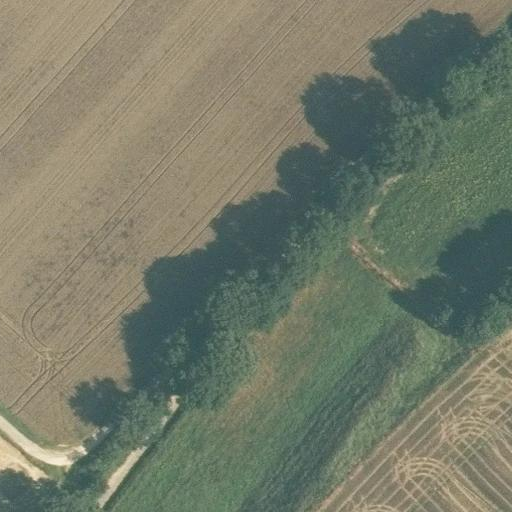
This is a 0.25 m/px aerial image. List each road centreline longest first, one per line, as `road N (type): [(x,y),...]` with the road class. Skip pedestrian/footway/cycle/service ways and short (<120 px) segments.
road 1 (unclassified): [(88,511),(345,176),(399,121),(511,32)]
road 2 (track): [(0,423),(38,454),(74,454),(172,368),(196,375)]
